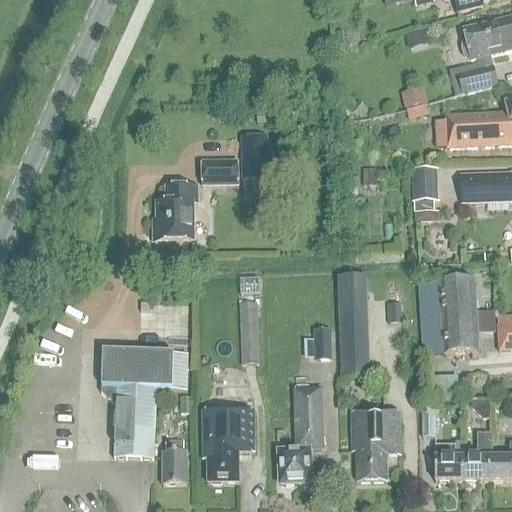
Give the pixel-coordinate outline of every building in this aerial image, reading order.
[(504,0),(441,0),(442,3),(453,1),(456,16),(481,11),(480,6),(504,0)] [(511,53),(511,20),(461,32),(463,41),(461,45),(459,50),(461,58),(465,62),(469,64),(481,61),(484,72),(457,79),(462,98),(497,90),(489,59),(511,53)] [(424,87),(403,93),(411,120),(432,114),(424,87)] [(441,125),(437,129),(438,147),(443,151),(449,151),(511,148),(511,137),(511,133),(511,132),(511,98),(503,101),(505,107),(507,117),(447,120),(447,123),(447,124),(441,125)] [(298,115),(279,115),(279,129),(297,129),(298,115)] [(244,141),(244,183),(268,183),(268,141),(244,141)] [(201,190),(238,189),(238,164),(201,164),(201,190)] [(438,204),(436,170),(410,172),(411,205),(438,204)] [(361,171),(361,188),(375,188),(375,171),(361,171)] [(511,177),(461,179),(462,207),(511,205),(511,177)] [(197,206),(197,189),(165,190),(165,205),(155,205),(155,223),(152,223),(152,245),(193,244),(193,206),(197,206)] [(415,225),(438,224),(438,214),(415,215),(415,225)] [(260,300),(259,278),(246,279),(248,301),(260,300)] [(369,381),(365,279),(337,280),(341,382),(369,381)] [(477,354),(472,284),(438,286),(442,356),(477,354)] [(416,287),(420,359),(439,358),(435,286),(416,287)] [(256,306),(238,307),(241,368),(259,367),(256,306)] [(511,318),(495,320),(496,332),(498,355),(511,353),(511,318)] [(330,333),(313,334),(314,364),(331,364),(330,333)] [(172,357),(101,354),(100,395),(111,406),(115,406),(112,462),(152,463),(155,392),(170,393),(172,357)] [(461,400),(459,376),(438,377),(439,401),(461,400)] [(323,453),(320,393),(293,394),(295,453),(277,454),(279,488),(282,487),(285,489),(292,489),(294,487),(310,486),(309,453),(323,453)] [(180,400),(180,416),(189,416),(189,400),(180,400)] [(488,422),(488,403),(470,403),(470,410),(482,422),(488,422)] [(436,409),(421,409),(421,440),(436,440),(436,409)] [(252,456),(252,415),(202,415),(202,463),(207,463),(207,486),(210,486),(212,488),(220,488),(222,486),(237,486),(237,456),(252,456)] [(399,458),(398,415),(350,416),(351,455),(355,455),(356,486),(386,485),(385,458),(399,458)] [(476,462),(464,462),(461,462),(461,486),(488,485),(487,462),(491,462),(491,446),(487,446),(487,438),(476,438),(476,462)] [(182,457),(182,444),(165,444),(164,457),(161,457),(161,488),(186,488),(186,457),(182,457)] [(487,462),(488,485),(511,485),(511,445),(508,445),(508,461),(491,462),(487,462)] [(434,486),(461,486),(461,462),(464,462),(464,446),(454,446),(454,448),(434,448),(434,462),(434,486)]
